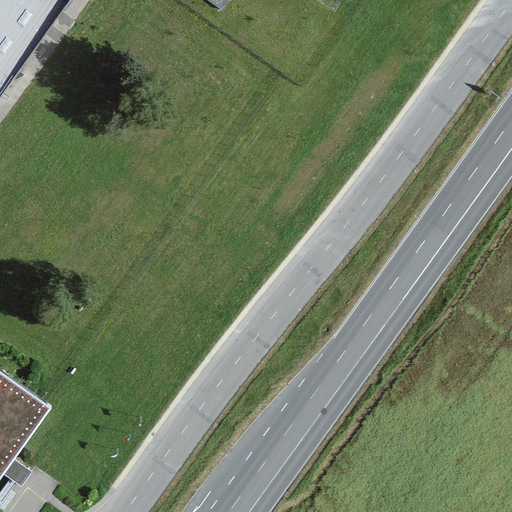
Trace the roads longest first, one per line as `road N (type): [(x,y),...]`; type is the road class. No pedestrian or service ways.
road 1 (residential): [(125,511),(511,1)]
road 2 (primary): [(511,133),(239,511)]
